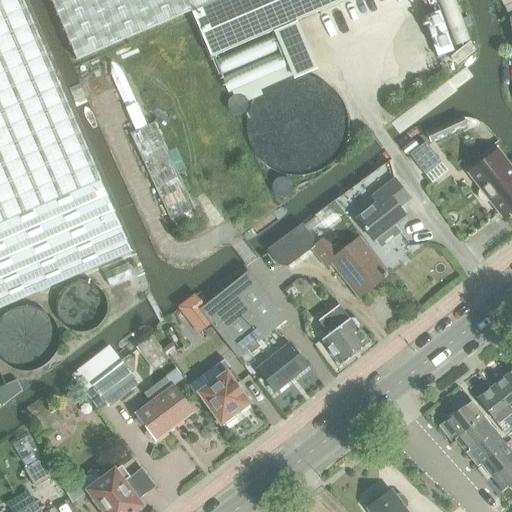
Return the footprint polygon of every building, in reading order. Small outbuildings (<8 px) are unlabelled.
[(21,0),(0,0),(0,224),(100,181),(21,0)] [(49,0),(75,59),(190,12),(217,0),(49,0)] [(340,0),(217,0),(190,12),(210,57),(327,6),(340,0)] [(511,1),(503,6),(508,18),(511,15),(511,1)] [(462,117),(426,133),(430,143),(466,126),(462,117)] [(171,220),(194,209),(154,123),(130,134),(171,220)] [(440,162),(424,142),(408,154),(424,175),(440,162)] [(511,171),(496,151),(467,173),(479,189),(478,190),(477,191),(477,193),(477,194),(477,195),(477,196),(477,197),(478,198),(479,199),(480,200),(481,201),(482,201),(486,202),(489,201),(502,217),(511,209),(511,171)] [(370,193),(352,207),(360,217),(356,220),(373,241),(376,240),(382,248),(400,234),(393,226),(405,217),(398,209),(410,200),(394,180),(373,197),(370,193)] [(100,181),(0,224),(0,307),(130,252),(100,181)] [(316,217),(303,226),(316,245),(324,238),(329,235),(325,229),(316,217)] [(324,238),(316,245),(303,226),(301,225),(286,236),(299,253),(301,256),(311,249),(327,269),(332,264),(359,299),(387,277),(358,240),(338,256),(324,238)] [(278,265),(286,267),(301,256),(299,253),(286,236),(266,251),(278,265)] [(247,272),(199,311),(237,359),(285,321),(247,272)] [(368,346),(357,332),(359,327),(354,320),(349,320),(339,306),(318,322),(328,335),(320,341),(339,367),(368,346)] [(59,347),(59,346),(58,340),(56,334),(53,329),(49,324),(44,321),(39,318),(34,317),(28,316),(23,317),(17,318),(13,321),(7,325),(4,329),(1,334),(0,337),(0,354),(1,357),(4,363),(7,367),(12,371),(17,374),(22,375),(28,376),(33,376),(38,375),(44,372),(48,369),(52,365),(55,360),(58,353),(59,347)] [(306,368),(288,345),(256,371),(274,394),(306,368)] [(223,360),(190,384),(220,425),(221,424),(224,428),(236,419),(233,415),(248,405),(234,386),(239,383),(223,360)] [(123,364),(85,393),(97,408),(104,403),(108,407),(139,384),(123,364)] [(511,414),(511,385),(505,377),(491,388),(511,414)] [(154,441),(194,412),(175,386),(173,387),(166,378),(144,394),(151,403),(135,415),(154,441)] [(0,400),(2,405),(21,391),(16,380),(0,387),(0,400)] [(477,400),(497,425),(506,436),(511,431),(511,414),(491,388),(477,400)] [(471,403),(439,428),(451,443),(455,441),(454,440),(482,418),(471,403)] [(62,424),(49,407),(25,425),(29,432),(30,431),(37,443),(62,424)] [(454,440),(455,441),(465,454),(494,432),(482,418),(454,440)] [(477,469),(480,466),(505,446),(494,432),(465,454),(477,469)] [(28,436),(13,445),(26,468),(41,459),(28,436)] [(480,466),(491,480),(511,462),(511,454),(505,446),(480,466)] [(26,468),(24,469),(34,486),(53,475),(43,458),(41,459),(26,468)] [(503,494),(508,489),(511,493),(511,462),(491,480),(503,494)] [(133,511),(140,507),(135,499),(138,497),(125,480),(129,477),(120,466),(101,481),(93,471),(65,493),(71,505),(87,492),(102,511),(133,511)] [(409,511),(407,508),(407,504),(403,497),(397,497),(396,498),(390,492),(379,500),(378,499),(373,498),(367,503),(366,508),(367,509),(366,510),(367,511),(409,511)] [(39,511),(33,502),(15,511),(39,511)]
